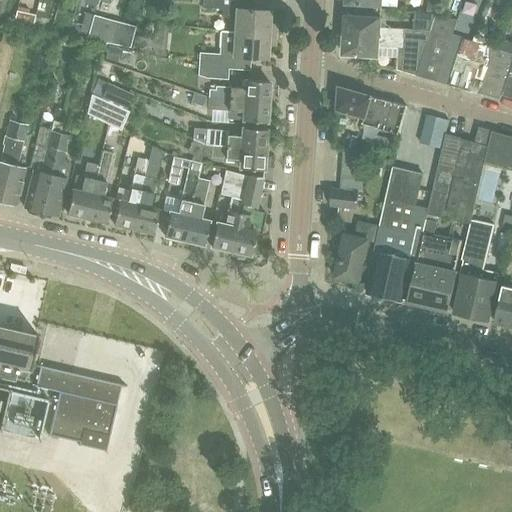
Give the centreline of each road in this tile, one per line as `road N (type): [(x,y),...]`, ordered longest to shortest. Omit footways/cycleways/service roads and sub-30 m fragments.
road 1 (tertiary): [(234,362),(207,329),(147,282),(0,237)]
road 2 (residential): [(300,312),(310,75)]
road 3 (unclassified): [(511,355),(300,312)]
road 4 (residential): [(511,122),(368,81),(310,75)]
road 5 (tertiary): [(279,511),(271,442),(234,362)]
